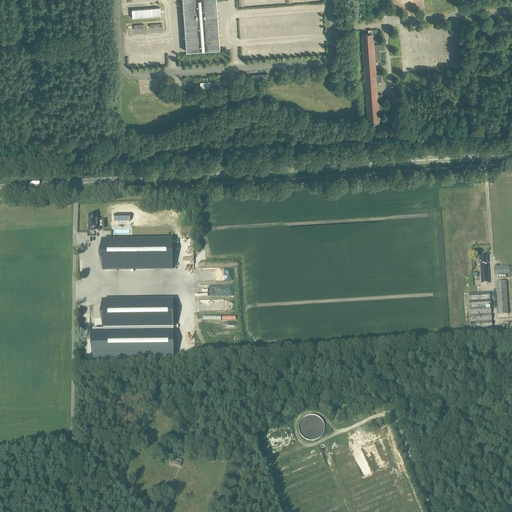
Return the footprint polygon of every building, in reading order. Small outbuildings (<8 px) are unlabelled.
[(183,0),(187,52),(220,50),(216,0),(183,0)] [(161,16),(161,15),(160,8),(132,10),(133,18),(161,16)] [(376,82),(382,82),(382,74),(376,75),(375,62),(380,61),(379,45),(374,45),(373,34),(362,34),(369,124),(379,123),(379,111),(384,111),(382,95),(377,95),(376,82)] [(90,215),(88,215),(89,220),(88,220),(89,229),(94,228),(94,231),(99,231),(99,228),(98,228),(97,215),(94,215),(94,214),(90,214),(90,215)] [(120,223),(119,215),(107,215),(108,224),(120,223)] [(173,239),(102,239),(102,249),(100,249),(100,260),(102,260),(102,270),(173,269),(173,239)] [(486,257),(478,257),(478,265),(480,265),(480,268),(484,268),(484,264),(487,264),(486,257)] [(494,267),(495,277),(510,276),(509,266),(494,267)] [(484,268),(480,268),(481,284),(489,283),(488,268),(484,268)] [(495,282),(497,315),(508,315),(506,281),(495,282)] [(161,285),(108,287),(109,293),(162,292),(161,285)] [(490,293),(469,294),(471,330),(492,329),(490,293)] [(173,299),(103,300),(103,331),(174,330),(173,299)] [(104,346),(94,346),(94,361),(174,360),(174,330),(103,331),(104,346)] [(324,427),(323,425),(322,422),(321,420),(320,418),(318,417),(316,416),(314,415),(311,415),(308,415),(306,416),(304,417),(302,419),(301,421),(299,423),(299,425),(299,428),(299,430),(300,432),(301,435),(303,436),(305,438),(307,439),(310,440),(312,440),(314,439),(316,439),(318,437),(320,436),(321,434),(323,432),(323,430),(324,427)] [(355,441),(385,430),(384,426),(354,438),(355,441)] [(182,460),(175,458),(173,464),(180,467),(182,460)]
